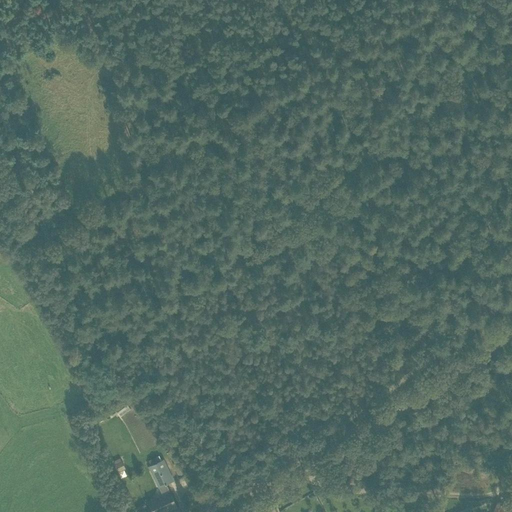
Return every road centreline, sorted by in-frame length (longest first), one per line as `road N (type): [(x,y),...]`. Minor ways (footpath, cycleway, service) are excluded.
road 1 (track): [(511,47),(299,211),(233,122),(63,0)]
road 2 (tertiary): [(247,511),(511,331)]
